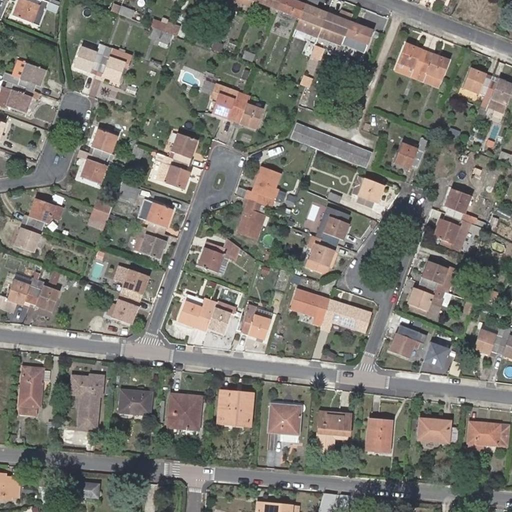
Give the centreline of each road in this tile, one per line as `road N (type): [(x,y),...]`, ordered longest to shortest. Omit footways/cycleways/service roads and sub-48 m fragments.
road 1 (residential): [(397,299),(435,199),(415,190),(353,267),(363,287)]
road 2 (residential): [(362,378),(150,353)]
road 3 (tertiary): [(0,450),(196,471)]
road 4 (tertiary): [(196,471),(363,486)]
road 5 (residential): [(150,353),(205,200)]
road 6 (residential): [(150,353),(0,333)]
road 7 (residential): [(511,396),(362,378)]
road 8 (tertiary): [(363,486),(511,498)]
road 9 (residential): [(511,45),(389,0)]
road 10 (residential): [(34,178),(59,177),(86,109),(64,102)]
road 11 (residential): [(205,200),(223,151),(246,157),(234,200)]
